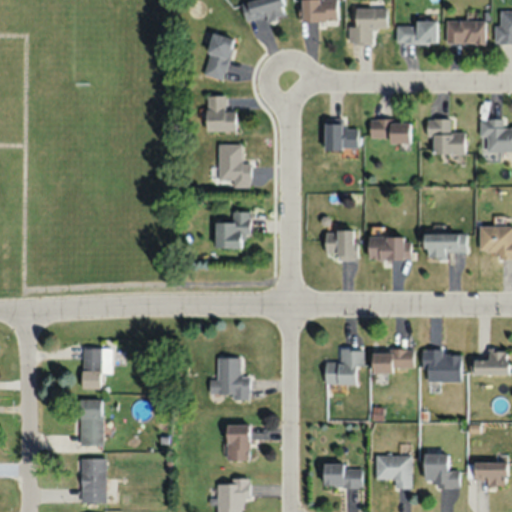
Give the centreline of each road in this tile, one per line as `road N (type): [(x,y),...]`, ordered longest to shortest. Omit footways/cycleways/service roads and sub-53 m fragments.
road 1 (residential): [(0,307),(511,302)]
road 2 (residential): [(287,81),(286,511)]
road 3 (residential): [(511,81),(287,81)]
road 4 (residential): [(28,511),(26,307)]
